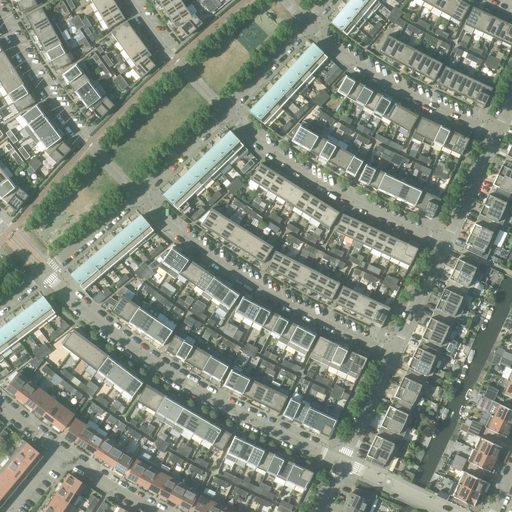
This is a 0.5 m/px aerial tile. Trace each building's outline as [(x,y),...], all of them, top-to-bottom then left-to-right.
[(40,0),(20,0),(16,2),(20,12),(22,11),(24,14),(42,4),(40,0)] [(96,0),(92,2),(98,11),(114,1),(113,0),(96,0)] [(160,0),(159,1),(164,10),(179,0),(160,0)] [(186,8),(180,0),(179,0),(164,10),(170,18),(186,8)] [(350,0),(346,4),(362,17),(369,9),(358,0),(350,0)] [(379,2),(376,0),(358,0),(369,9),(372,11),(379,2)] [(442,12),(448,0),(436,0),(433,7),(442,12)] [(448,0),(442,12),(451,17),(460,0),(459,0),(459,1),(457,0),(448,0)] [(451,17),(460,22),(469,5),(468,6),(465,4),(465,3),(460,0),(451,17)] [(98,11),(103,20),(119,10),(114,1),(98,11)] [(209,4),(214,10),(217,7),(213,2),(209,4)] [(355,26),(362,17),(346,4),(339,13),(355,26)] [(394,15),(399,9),(395,6),(391,12),(394,15)] [(465,24),(474,29),(483,11),(482,11),(482,12),(478,11),(479,9),(473,7),(465,24)] [(26,16),(31,26),(47,17),(42,8),(26,16)] [(170,18),(176,27),(195,14),(194,14),(191,16),(186,8),(170,18)] [(403,12),(399,9),(394,15),(398,18),(403,12)] [(125,19),(119,10),(103,20),(108,29),(125,19)] [(474,29),(484,33),(492,16),(491,15),(491,16),(487,15),(488,14),(483,11),(474,29)] [(394,15),(391,12),(386,17),(390,21),(394,15)] [(347,35),(355,26),(339,13),(332,22),(347,35)] [(188,36),(203,23),(195,14),(176,27),(179,25),(188,36)] [(394,15),(390,21),(394,24),(398,18),(394,15)] [(484,33),(493,37),(501,20),(500,21),(497,19),(497,18),(492,16),(484,33)] [(31,26),(36,35),(52,26),(47,17),(31,26)] [(69,28),(78,23),(74,17),(66,23),(69,28)] [(493,37),(502,42),(511,20),(510,24),(509,25),(506,24),(506,22),(501,20),(493,37)] [(511,20),(502,42),(511,46),(511,20)] [(111,33),(117,41),(133,30),(127,21),(111,33)] [(378,21),(373,27),(377,30),(382,25),(378,21)] [(425,22),(422,27),(428,30),(430,25),(425,22)] [(78,23),(69,28),(72,33),(81,28),(78,23)] [(412,32),(415,27),(409,24),(407,29),(412,32)] [(36,35),(41,44),(56,35),(52,26),(36,35)] [(377,30),(373,27),(369,33),(373,36),(377,30)] [(415,27),(412,32),(418,35),(421,30),(415,27)] [(123,50),(139,38),(133,30),(117,41),(123,50)] [(61,44),(56,35),(41,44),(45,53),(61,44)] [(387,57),(388,57),(397,40),(387,35),(378,52),(384,55),(384,54),(388,56),(387,57)] [(361,41),(365,45),(370,39),(366,36),(361,41)] [(123,50),(129,58),(145,47),(139,38),(123,50)] [(406,45),(397,40),(388,57),(393,60),(393,59),(397,60),(396,62),(397,62),(406,45)] [(45,53),(50,61),(66,53),(61,44),(45,53)] [(313,44),(305,52),(319,66),(328,57),(313,44)] [(415,49),(406,45),(397,62),(402,65),(402,63),(406,65),(405,66),(406,67),(415,49)] [(132,68),(132,69),(151,55),(145,47),(129,58),(135,66),(132,68)] [(0,63),(9,58),(9,57),(7,58),(2,50),(3,49),(0,51),(0,63)] [(424,54),(415,49),(406,67),(411,69),(411,68),(415,70),(414,71),(415,71),(424,54)] [(312,74),(319,66),(305,52),(297,61),(312,74)] [(71,62),(66,53),(50,61),(55,71),(71,62)] [(433,59),(424,54),(415,71),(420,74),(420,73),(424,75),(423,76),(424,76),(433,59)] [(151,55),(132,69),(141,78),(155,65),(148,58),(151,55)] [(0,75),(14,66),(13,67),(8,59),(9,58),(0,63),(0,75)] [(442,64),(433,59),(424,76),(429,79),(430,78),(433,79),(432,80),(433,81),(442,64)] [(304,83),(312,74),(297,61),(289,69),(304,83)] [(62,75),(69,84),(83,73),(76,64),(62,75)] [(0,87),(2,86),(20,75),(19,75),(18,75),(13,67),(14,66),(0,75),(0,87)] [(437,84),(443,86),(443,85),(447,87),(446,88),(447,88),(455,71),(445,66),(437,84)] [(289,69),(281,77),(296,91),(300,94),(307,86),(304,83),(289,69)] [(330,76),(334,80),(339,74),(335,71),(330,76)] [(464,75),(455,71),(447,88),(452,91),(453,90),(456,91),(455,92),(456,93),(464,75)] [(83,73),(69,84),(75,92),(89,81),(83,73)] [(7,95),(25,84),(25,83),(24,84),(19,76),(20,75),(2,86),(7,95)] [(337,91),(346,97),(356,80),(356,79),(355,81),(346,75),(337,91)] [(465,97),(473,79),(464,75),(456,93),(461,95),(462,94),(465,96),(465,97)] [(330,76),(325,82),(329,85),(334,80),(330,76)] [(274,86),(288,99),(296,91),(281,77),(274,86)] [(483,84),(473,79),(465,97),(471,99),(471,98),(474,100),(474,101),(472,105),(473,105),(483,84)] [(346,97),(355,102),(365,85),(365,84),(364,86),(355,81),(356,80),(346,97)] [(75,92),(81,100),(95,89),(89,81),(75,92)] [(7,95),(13,103),(30,92),(29,93),(24,84),(25,84),(7,95)] [(492,88),(483,84),(473,105),(474,104),(477,106),(477,107),(483,109),(492,88)] [(355,102),(364,107),(374,90),(373,91),(364,86),(365,85),(355,102)] [(288,99),(274,86),(266,94),(281,108),(288,99)] [(87,108),(89,107),(104,95),(101,97),(95,89),(81,100),(87,108)] [(321,99),(326,93),(322,90),(317,95),(321,99)] [(364,107),(373,111),(383,95),(382,94),(382,96),(373,91),(374,90),(364,107)] [(30,92),(13,103),(19,112),(35,102),(29,93),(30,92)] [(330,96),(326,93),(321,99),(325,102),(330,96)] [(258,102),(273,116),(281,108),(266,94),(258,102)] [(114,105),(104,95),(89,107),(100,119),(114,105)] [(321,99),(317,95),(312,101),(316,104),(321,99)] [(373,111),(382,116),(392,100),(391,99),(391,101),(382,96),(383,95),(373,111)] [(321,99),(316,104),(320,108),(325,102),(321,99)] [(382,116),(391,121),(400,105),(400,104),(400,106),(391,101),(392,100),(382,116)] [(250,111),(265,125),(273,116),(258,102),(250,111)] [(21,116),(28,125),(44,112),(43,113),(37,105),(38,104),(37,105),(37,104),(21,116)] [(299,110),(303,113),(308,108),(305,104),(299,110)] [(391,121),(400,126),(409,110),(409,109),(408,111),(400,106),(401,105),(400,105),(391,121)] [(303,113),(299,110),(294,115),(298,119),(303,113)] [(418,114),(417,116),(409,111),(409,110),(400,126),(409,132),(418,116),(418,115),(418,114)] [(45,112),(44,112),(28,125),(34,133),(51,120),(50,120),(49,121),(44,113),(45,112)] [(326,121),(329,117),(324,113),(321,118),(326,121)] [(344,121),(347,117),(341,113),(338,118),(344,121)] [(335,120),(329,117),(326,121),(332,125),(335,120)] [(352,120),(347,117),(344,121),(349,125),(352,120)] [(431,121),(422,117),(412,138),(422,142),(432,120),(431,121)] [(34,133),(40,141),(57,128),(56,129),(50,121),(51,120),(34,133)] [(432,120),(422,142),(431,146),(433,142),(441,124),(440,126),(432,121),(432,120)] [(284,126),(287,130),(293,124),(289,121),(284,126)] [(291,141),(301,146),(300,147),(310,130),(312,126),(303,121),(301,125),(298,123),(287,135),(293,138),(291,141)] [(341,124),(338,129),(344,132),(347,127),(341,124)] [(433,142),(442,146),(450,129),(450,130),(441,126),(441,124),(433,142)] [(287,130),(284,126),(278,132),(282,135),(287,130)] [(312,126),(310,130),(300,147),(301,146),(309,151),(309,152),(319,135),(321,131),(312,126)] [(347,127),(344,132),(349,136),(352,131),(347,127)] [(57,129),(57,128),(40,141),(46,149),(44,151),(62,137),(56,129),(57,129)] [(442,146),(451,151),(461,131),(461,130),(459,134),(450,130),(451,129),(450,129),(442,146)] [(6,133),(10,139),(14,135),(10,130),(6,133)] [(230,131),(221,139),(235,154),(239,158),(248,150),(244,146),(230,131)] [(461,131),(451,151),(461,155),(471,135),(465,133),(465,134),(461,132),(461,131)] [(14,135),(10,139),(13,144),(18,141),(14,135)] [(327,140),(319,135),(309,152),(310,151),(318,156),(318,157),(327,140)] [(62,138),(62,137),(44,151),(57,163),(71,149),(60,139),(62,138)] [(221,139),(213,147),(227,162),(235,154),(221,139)] [(336,145),(327,140),(318,157),(319,156),(327,161),(327,162),(336,145)] [(403,147),(391,141),(389,146),(399,151),(402,150),(403,147)] [(5,146),(9,151),(13,148),(9,143),(5,146)] [(335,167),(336,167),(345,150),(336,145),(327,162),(328,161),(336,166),(335,167)] [(22,155),(26,152),(22,146),(18,150),(22,155)] [(213,147),(205,155),(219,170),(227,162),(213,147)] [(354,155),(345,150),(336,167),(336,166),(345,171),(344,172),(345,172),(354,155)] [(15,160),(19,157),(16,151),(11,155),(15,160)] [(26,152),(22,155),(26,160),(30,157),(26,152)] [(205,155),(196,163),(210,177),(219,170),(205,155)] [(363,161),(354,155),(345,172),(345,171),(354,176),(353,177),(354,177),(354,176),(363,161)] [(19,157),(15,160),(19,165),(23,162),(19,157)] [(35,159),(29,164),(35,171),(42,165),(35,159)] [(245,165),(249,168),(254,163),(251,159),(245,165)] [(500,169),(497,175),(511,181),(511,163),(505,160),(501,170),(500,169)] [(196,163),(188,171),(202,185),(210,177),(196,163)] [(259,185),(270,168),(269,169),(261,163),(250,180),(259,185)] [(366,164),(358,181),(368,185),(367,186),(376,169),(366,164)] [(249,168),(245,165),(240,170),(244,174),(249,168)] [(31,166),(27,170),(31,175),(35,172),(31,166)] [(278,174),(270,169),(270,168),(259,185),(268,191),(279,173),(278,174)] [(385,173),(376,169),(367,186),(368,186),(368,185),(377,189),(376,191),(377,191),(385,173)] [(0,185),(9,179),(2,170),(0,172),(0,185)] [(188,171),(180,179),(194,193),(202,185),(188,171)] [(268,191),(277,196),(288,179),(287,179),(287,180),(278,174),(279,173),(268,191)] [(386,194),(386,195),(394,177),(385,173),(377,191),(377,190),(386,194)] [(511,199),(511,181),(497,175),(495,180),(496,181),(492,190),(511,199)] [(403,182),(394,177),(386,195),(387,194),(396,198),(395,199),(403,182)] [(395,199),(396,198),(405,202),(404,203),(404,204),(413,186),(415,181),(405,177),(403,182),(395,199)] [(235,187),(240,181),(237,178),(231,183),(235,187)] [(0,198),(1,199),(17,186),(16,186),(16,187),(9,179),(0,185),(0,198)] [(180,179),(172,187),(186,201),(194,193),(180,179)] [(277,196),(285,201),(296,184),(295,185),(287,180),(288,179),(277,196)] [(244,185),(240,181),(235,187),(238,190),(244,185)] [(235,187),(231,183),(226,188),(229,192),(235,187)] [(285,201),(294,207),(305,189),(304,190),(296,185),(296,184),(285,201)] [(28,196),(17,186),(1,199),(2,199),(16,211),(28,196)] [(422,190),(413,186),(404,204),(405,204),(405,202),(414,207),(413,208),(414,208),(422,190)] [(422,215),(431,195),(433,190),(424,186),(422,190),(414,208),(414,207),(423,211),(421,214),(422,215)] [(172,187),(163,195),(177,209),(186,201),(172,187)] [(235,187),(229,192),(233,195),(238,190),(235,187)] [(305,190),(305,189),(294,207),(303,212),(314,195),(313,195),(313,196),(304,191),(305,190)] [(511,199),(492,190),(487,199),(486,199),(484,204),(506,215),(510,207),(506,203),(508,198),(511,199)] [(213,196),(216,200),(222,195),(218,191),(213,196)] [(303,212),(311,218),(322,200),(321,201),(313,196),(314,195),(303,212)] [(441,199),(431,195),(422,215),(431,219),(441,199)] [(216,200),(213,196),(207,202),(211,205),(216,200)] [(237,207),(241,202),(235,199),(232,203),(237,207)] [(311,218),(320,223),(331,206),(331,205),(330,207),(322,201),(322,200),(311,218)] [(254,201),(251,205),(256,209),(260,204),(254,201)] [(246,206),(241,202),(237,207),(243,211),(246,206)] [(260,204),(256,209),(262,213),(265,208),(260,204)] [(503,222),(506,215),(484,204),(481,210),(482,210),(478,219),(498,228),(495,227),(497,222),(503,222)] [(331,206),(320,223),(329,229),(339,212),(340,211),(339,211),(339,212),(330,207),(331,206)] [(196,212),(199,216),(205,211),(201,207),(196,212)] [(210,232),(221,214),(212,209),(201,225),(210,230),(210,232)] [(254,219),(257,214),(252,210),(249,215),(254,219)] [(199,216),(196,212),(190,217),(194,221),(199,216)] [(274,220),(277,216),(271,212),(268,217),(274,220)] [(229,220),(221,214),(210,232),(211,231),(219,236),(218,237),(229,220)] [(257,214),(254,219),(260,222),(263,218),(257,214)] [(352,218),(343,214),(335,231),(344,236),(353,217),(352,218)] [(141,215),(132,223),(145,238),(154,230),(141,215)] [(279,224),(282,220),(282,219),(277,216),(274,220),(279,224)] [(362,222),(353,218),(353,217),(344,236),(354,240),(362,221),(362,222)] [(498,228),(478,219),(474,228),(472,228),(470,233),(493,244),(496,237),(493,232),(495,227),(498,229),(498,228)] [(238,225),(229,220),(218,237),(219,237),(219,236),(228,241),(227,242),(227,243),(238,225)] [(354,240),(363,244),(372,226),(371,225),(371,227),(362,223),(363,221),(362,221),(354,240)] [(271,230),(274,225),(269,222),(266,226),(271,230)] [(136,245),(145,238),(132,223),(123,230),(136,245)] [(291,231),(294,226),(288,223),(286,228),(291,231)] [(247,230),(238,225),(227,243),(228,241),(236,247),(236,248),(247,230)] [(280,228),(274,225),(271,230),(277,233),(280,228)] [(294,226),(291,231),(297,234),(300,230),(294,226)] [(372,226),(363,244),(372,249),(381,230),(380,231),(371,227),(372,226)] [(127,253),(136,245),(123,230),(114,238),(127,253)] [(255,236),(247,230),(236,248),(237,247),(245,252),(244,253),(255,236)] [(372,249),(381,253),(390,234),(389,235),(381,231),(381,230),(372,249)] [(489,251),(493,244),(470,233),(467,239),(468,239),(464,249),(484,258),(481,257),(483,252),(489,251)] [(292,242),(294,237),(289,234),(286,239),(292,242)] [(391,257),(399,238),(399,240),(390,235),(390,234),(381,253),(391,257)] [(264,241),(255,236),(244,253),(245,253),(245,252),(254,257),(253,259),(264,241)] [(300,240),(294,237),(292,242),(297,245),(300,240)] [(119,260),(127,253),(114,238),(106,245),(119,260)] [(391,257),(400,261),(410,240),(409,240),(408,244),(399,240),(400,239),(399,238),(391,257)] [(410,266),(418,248),(419,245),(410,240),(400,261),(410,266)] [(263,263),(273,247),(264,241),(253,259),(254,258),(262,263),(262,264),(263,263)] [(119,260),(106,245),(97,252),(110,268),(119,260)] [(160,245),(154,249),(158,253),(163,248),(160,245)] [(165,251),(152,262),(158,267),(167,273),(170,268),(181,252),(181,253),(172,247),(168,253),(166,252),(166,251),(165,251)] [(152,258),(158,253),(154,249),(149,254),(152,258)] [(267,268),(276,273),(275,274),(276,274),(285,255),(275,251),(267,268)] [(101,275),(110,268),(97,252),(88,260),(101,275)] [(170,268),(167,273),(175,279),(179,274),(190,258),(189,259),(181,253),(182,252),(181,252),(170,268)] [(456,263),(453,269),(476,279),(480,272),(476,267),(478,263),(481,264),(461,254),(457,264),(456,263)] [(285,255),(276,274),(276,273),(285,277),(285,278),(294,260),(285,255)] [(190,258),(179,274),(187,280),(197,265),(189,259),(190,258)] [(92,282),(101,275),(88,260),(79,267),(92,282)] [(303,265),(294,260),(285,278),(285,279),(286,277),(294,282),(294,283),(303,265)] [(145,262),(139,267),(142,271),(148,266),(145,262)] [(197,265),(187,280),(195,286),(207,270),(206,270),(206,271),(198,265),(198,264),(197,265)] [(294,283),(295,282),(303,286),(303,288),(312,269),(303,265),(294,283)] [(142,271),(146,275),(151,270),(148,266),(142,271)] [(83,290),(92,282),(79,267),(70,275),(83,290)] [(137,276),(142,271),(139,267),(133,272),(137,276)] [(321,274),(312,269),(303,288),(304,287),(312,291),(312,292),(321,274)] [(452,275),(448,284),(467,293),(468,293),(465,292),(467,287),(473,287),(476,279),(453,269),(451,274),(452,275)] [(207,270),(195,286),(204,291),(215,275),(214,276),(206,271),(207,270)] [(146,275),(142,271),(137,276),(140,279),(146,275)] [(120,279),(123,283),(129,278),(126,274),(120,279)] [(321,297),(330,278),(321,274),(312,292),(313,291),(322,296),(321,297)] [(123,283),(120,279),(119,280),(115,275),(112,277),(115,281),(113,283),(117,288),(123,283)] [(215,275),(204,291),(212,297),(223,281),(222,282),(214,277),(215,276),(215,275)] [(340,283),(330,278),(321,297),(322,296),(331,300),(330,301),(330,302),(331,300),(331,301),(340,283)] [(223,281),(212,297),(221,303),(231,288),(223,283),(223,281)] [(467,293),(448,284),(443,293),(442,293),(440,298),(462,309),(466,301),(463,297),(465,292),(467,293)] [(148,293),(152,289),(146,285),(143,289),(148,293)] [(165,294),(168,289),(163,286),(159,290),(165,294)] [(344,309),(353,290),(343,286),(335,303),(344,308),(344,309)] [(221,303),(218,307),(226,313),(229,309),(240,294),(239,294),(240,293),(239,294),(231,288),(232,287),(231,287),(231,288),(221,303)] [(102,294),(105,298),(111,293),(108,289),(103,293),(102,294)] [(157,293),(152,289),(148,293),(154,297),(157,293)] [(168,289),(165,294),(170,298),(173,293),(168,289)] [(362,295),(353,290),(344,309),(345,308),(354,312),(353,313),(362,295)] [(98,304),(100,303),(105,298),(102,294),(103,293),(101,291),(92,299),(98,304)] [(119,318),(131,301),(122,295),(111,311),(120,317),(119,318)] [(371,299),(362,295),(353,313),(354,312),(363,316),(362,318),(371,299)] [(234,312),(244,317),(253,300),(252,301),(243,296),(234,312)] [(43,297),(34,304),(46,320),(55,313),(43,297)] [(165,305),(168,301),(163,297),(159,301),(165,305)] [(181,306),(184,301),(179,298),(176,302),(181,306)] [(438,304),(434,313),(454,323),(454,322),(451,321),(453,317),(459,316),(462,309),(440,298),(437,304),(438,304)] [(380,303),(371,299),(362,318),(363,318),(363,317),(372,321),(370,324),(371,324),(380,303)] [(253,322),(262,305),(261,306),(253,301),(253,300),(244,317),(253,322)] [(131,301),(119,318),(120,317),(128,323),(127,324),(128,324),(139,307),(131,301)] [(168,301),(165,305),(170,309),(173,305),(168,301)] [(190,305),(184,301),(181,306),(187,310),(190,305)] [(390,308),(382,304),(380,303),(371,324),(380,329),(390,308)] [(37,327),(46,320),(34,304),(25,310),(37,327)] [(262,327),(271,310),(270,311),(262,306),(262,305),(253,322),(262,327)] [(136,329),(136,330),(148,312),(139,307),(128,324),(129,323),(137,328),(136,329)] [(173,311),(178,315),(182,311),(176,307),(173,311)] [(198,317),(201,313),(196,309),(193,314),(198,317)] [(27,333),(37,327),(25,310),(15,317),(27,333)] [(271,332),(280,314),(279,315),(271,311),(271,310),(262,327),(271,332)] [(144,335),(145,335),(156,318),(148,312),(136,330),(137,329),(145,334),(144,335)] [(207,316),(201,313),(198,317),(204,321),(207,316)] [(429,322),(426,328),(449,338),(452,331),(449,326),(451,322),(454,323),(434,313),(430,323),(429,322)] [(271,332),(280,336),(289,319),(288,320),(280,316),(280,315),(280,314),(271,332)] [(18,340),(27,333),(15,317),(6,324),(18,340)] [(193,325),(196,320),(191,317),(187,321),(193,325)] [(156,318),(145,335),(145,334),(154,340),(153,341),(165,324),(156,318)] [(207,323),(213,327),(216,322),(210,318),(207,323)] [(280,336),(289,341),(298,324),(297,325),(289,320),(289,319),(280,336)] [(196,320),(193,325),(198,328),(201,324),(196,320)] [(0,334),(9,347),(18,340),(6,324),(0,328),(0,334)] [(163,346),(173,330),(165,324),(153,341),(154,340),(162,345),(161,347),(162,347),(162,346),(163,346)] [(289,341),(298,346),(307,329),(306,330),(298,325),(298,324),(289,341)] [(55,332),(58,336),(64,331),(61,327),(55,332)] [(210,336),(213,331),(208,328),(205,332),(210,336)] [(425,334),(420,343),(440,352),(437,351),(440,346),(445,345),(449,338),(426,328),(423,333),(425,334)] [(307,329),(298,346),(307,351),(316,335),(316,334),(316,333),(315,334),(307,330),(307,329)] [(62,345),(71,352),(84,335),(83,335),(83,336),(74,330),(62,345)] [(175,357),(184,340),(187,335),(178,330),(166,350),(175,356),(174,357),(175,357)] [(232,338),(235,334),(230,330),(227,335),(232,338)] [(213,331),(210,336),(216,339),(219,335),(213,331)] [(58,336),(55,332),(49,336),(52,340),(58,336)] [(0,334),(0,353),(0,354),(9,347),(0,334)] [(235,334),(232,338),(238,342),(241,337),(235,334)] [(84,335),(71,352),(80,358),(92,342),(91,343),(83,336),(84,335)] [(320,361),(321,357),(330,340),(330,339),(329,341),(320,336),(310,357),(320,361)] [(225,338),(222,343),(228,346),(230,342),(225,338)] [(184,340),(175,357),(175,356),(184,361),(183,362),(193,345),(184,340)] [(329,365),(331,361),(339,344),(338,345),(329,341),(330,340),(321,357),(320,361),(329,365)] [(192,367),(202,350),(204,346),(196,341),(193,345),(183,362),(184,362),(184,361),(193,366),(192,367)] [(92,342),(80,358),(88,365),(101,348),(100,349),(92,343),(92,342)] [(230,342),(228,346),(233,350),(236,345),(230,342)] [(44,343),(39,348),(42,352),(48,348),(44,343)] [(247,343),(244,347),(250,351),(253,346),(247,343)] [(415,351),(412,357),(435,368),(438,360),(435,356),(437,351),(440,352),(420,343),(416,352),(415,351)] [(339,344),(331,361),(329,365),(338,370),(340,366),(348,348),(347,349),(339,345),(339,344)] [(42,352),(39,348),(33,353),(36,357),(42,352)] [(42,352),(45,356),(51,352),(48,348),(42,352)] [(88,365),(97,371),(109,355),(109,356),(100,349),(101,348),(88,365)] [(347,374),(349,370),(359,350),(358,350),(356,353),(348,349),(348,348),(340,366),(338,370),(347,374)] [(273,349),(271,353),(265,350),(263,355),(269,358),(273,349)] [(269,358),(274,361),(278,363),(280,358),(277,356),(279,352),(273,349),(269,358)] [(201,372),(211,355),(202,350),(192,367),(193,366),(202,371),(201,372)] [(368,355),(359,350),(349,370),(347,374),(357,379),(368,355)] [(210,377),(220,360),(222,356),(213,351),(211,355),(201,372),(202,371),(210,376),(210,377)] [(511,361),(511,354),(504,351),(502,357),(511,362),(511,361)] [(45,356),(42,352),(36,357),(39,361),(45,356)] [(24,355),(18,359),(21,363),(27,359),(24,355)] [(110,355),(109,355),(97,371),(106,378),(118,361),(117,362),(109,356),(110,355)] [(220,381),(229,366),(231,361),(222,356),(220,360),(210,377),(211,376),(219,381),(219,382),(220,381)] [(411,363),(407,372),(426,381),(427,381),(424,380),(426,375),(432,375),(435,368),(412,357),(410,362),(411,363)] [(499,363),(509,368),(511,362),(502,357),(499,363)] [(21,363),(18,359),(12,364),(15,368),(21,363)] [(106,378),(114,384),(127,368),(126,369),(117,363),(118,361),(106,378)] [(47,374),(50,369),(45,365),(42,369),(47,374)] [(0,372),(3,377),(9,373),(6,368),(0,372)] [(127,368),(114,384),(123,391),(135,374),(134,375),(126,369),(127,368)] [(50,369),(47,374),(52,378),(56,374),(50,369)] [(66,377),(69,373),(64,369),(60,373),(66,377)] [(232,391),(241,374),(231,369),(223,386),(233,390),(232,391)] [(14,392),(17,394),(30,377),(21,370),(7,388),(14,393),(14,392)] [(401,381),(399,386),(421,397),(425,390),(422,385),(424,380),(426,382),(426,381),(407,372),(402,381),(401,381)] [(71,381),(74,377),(69,373),(66,377),(71,381)] [(136,375),(135,374),(123,391),(132,398),(143,382),(144,381),(143,382),(135,376),(136,375)] [(250,378),(241,374),(232,391),(233,392),(233,390),(242,395),(241,396),(242,396),(250,378)] [(30,377),(17,394),(20,396),(19,397),(25,402),(37,387),(28,380),(30,377)] [(250,378),(242,396),(242,395),(251,399),(251,400),(259,383),(250,378)] [(65,388),(68,384),(63,379),(59,384),(65,388)] [(81,382),(77,386),(83,390),(86,386),(81,382)] [(251,400),(252,399),(260,404),(260,405),(268,387),(259,383),(251,400)] [(271,383),(268,387),(260,405),(261,404),(270,408),(269,409),(278,392),(280,387),(271,383)] [(68,384),(65,388),(70,392),(73,388),(68,384)] [(147,385),(137,401),(147,407),(157,389),(156,390),(147,385)] [(88,394),(91,390),(86,386),(83,390),(88,394)] [(418,404),(421,397),(399,386),(396,392),(397,392),(393,402),(413,411),(410,409),(412,405),(418,404)] [(498,390),(488,386),(486,392),(496,396),(498,390)] [(33,406),(35,408),(46,394),(37,387),(25,402),(32,407),(33,406)] [(157,389),(147,407),(156,412),(165,396),(157,390),(157,389)] [(77,391),(74,395),(80,399),(83,395),(77,391)] [(270,408),(279,412),(278,414),(279,414),(279,413),(287,396),(278,392),(269,409),(270,408)] [(341,398),(347,401),(349,395),(343,392),(341,398)] [(483,397),(493,402),(496,396),(486,392),(483,397)] [(37,411),(44,416),(55,401),(46,394),(35,408),(38,410),(37,411)] [(165,396),(156,412),(165,418),(175,401),(166,396),(166,395),(166,394),(165,396)] [(100,403),(103,399),(98,395),(95,399),(100,403)] [(283,415),(292,420),(292,421),(300,402),(291,398),(283,415)] [(109,403),(103,399),(100,403),(105,407),(109,403)] [(175,401),(165,418),(174,423),(184,407),(175,401),(176,400),(175,400),(175,401)] [(51,420),(53,422),(66,404),(64,408),(55,401),(44,416),(50,421),(51,420)] [(95,411),(98,406),(93,402),(89,407),(95,411)] [(292,421),(292,420),(301,424),(301,425),(310,407),(300,402),(292,421)] [(413,411),(393,402),(389,411),(388,410),(385,416),(408,426),(411,419),(408,414),(410,410),(413,411)] [(76,412),(66,404),(53,422),(56,424),(55,425),(62,430),(73,415),(76,412)] [(511,409),(499,404),(494,416),(511,424),(511,409)] [(112,405),(109,410),(115,413),(118,409),(112,405)] [(174,423),(171,428),(181,434),(184,429),(194,411),(193,412),(184,407),(185,406),(185,405),(184,407),(174,423)] [(104,410),(98,406),(95,411),(100,415),(104,410)] [(310,430),(319,411),(310,407),(301,425),(302,424),(311,428),(310,430)] [(194,411),(184,429),(193,434),(204,416),(203,416),(203,417),(194,412),(194,411)] [(328,415),(319,411),(310,430),(311,429),(320,433),(318,436),(328,415)] [(114,424),(117,419),(111,415),(108,420),(114,424)] [(338,420),(328,415),(318,436),(328,441),(338,420)] [(511,425),(511,424),(494,416),(493,417),(490,415),(484,427),(506,437),(511,425)] [(204,416),(193,434),(202,440),(213,422),(212,423),(203,418),(204,417),(204,416)] [(401,441),(408,426),(385,416),(382,421),(384,422),(379,431),(401,441)] [(129,423),(135,427),(138,422),(132,418),(129,423)] [(73,439),(76,440),(86,425),(76,419),(66,435),(73,440),(73,439)] [(122,423),(117,419),(114,424),(119,428),(122,423)] [(472,420),(470,426),(479,431),(482,425),(472,420)] [(213,422),(202,440),(212,445),(222,427),(221,428),(212,423),(213,422)] [(141,424),(138,429),(144,433),(147,428),(141,424)] [(86,425),(76,440),(79,442),(78,443),(85,447),(95,432),(86,425)] [(467,432),(477,437),(479,431),(470,426),(467,432)] [(222,427),(212,445),(221,451),(231,434),(232,433),(231,433),(231,434),(222,429),(222,427)] [(130,428),(127,433),(133,436),(136,432),(130,428)] [(149,436),(152,431),(147,428),(144,433),(149,436)] [(374,440),(371,445),(394,456),(397,448),(394,444),(396,439),(401,441),(379,431),(375,440),(374,440)] [(95,432),(85,447),(92,452),(93,451),(95,453),(105,438),(95,432)] [(136,432),(133,436),(138,440),(141,435),(136,432)] [(245,439),(245,440),(235,436),(227,453),(237,458),(245,439)] [(158,437),(155,442),(160,445),(161,445),(163,440),(158,437)] [(478,450),(477,451),(499,461),(499,460),(496,459),(501,447),(480,437),(474,449),(478,450)] [(98,454),(98,455),(104,460),(114,444),(105,438),(95,453),(98,454)] [(247,463),(255,444),(255,445),(245,441),(246,439),(245,439),(237,458),(247,463)] [(166,448),(169,444),(163,440),(161,445),(166,448)] [(24,441),(17,450),(33,464),(36,461),(37,461),(42,456),(24,441)] [(104,460),(111,464),(112,463),(115,465),(124,450),(114,444),(104,460)] [(256,444),(255,444),(247,463),(256,467),(265,448),(264,450),(255,445),(256,444)] [(166,448),(161,445),(160,445),(158,449),(163,453),(166,448)] [(387,471),(394,456),(371,445),(369,450),(370,451),(365,461),(387,471)] [(266,472),(275,453),(274,454),(265,450),(265,449),(265,448),(256,467),(266,472)] [(477,451),(474,449),(468,462),(493,473),(499,461),(477,451)] [(17,450),(9,459),(27,474),(32,468),(31,467),(33,464),(17,450)] [(118,467),(117,467),(124,472),(134,456),(124,450),(115,465),(118,467)] [(175,462),(177,457),(171,453),(168,458),(175,462)] [(276,476),(285,458),(284,457),(284,459),(274,454),(275,453),(266,472),(276,476)] [(456,455),(453,461),(463,465),(466,459),(456,455)] [(183,460),(177,457),(175,462),(181,465),(183,460)] [(285,458),(276,476),(286,481),(294,462),(294,463),(284,459),(285,458)] [(9,459),(2,468),(19,482),(22,478),(23,479),(27,474),(9,459)] [(147,466),(137,460),(128,477),(135,481),(136,480),(139,481),(147,466)] [(461,471),(463,465),(453,461),(451,467),(461,471)] [(286,481),(296,485),(305,464),(303,468),(294,463),(295,462),(294,462),(286,481)] [(315,469),(305,464),(296,485),(305,490),(315,469)] [(195,473),(197,468),(191,465),(189,469),(195,473)] [(147,466),(139,481),(142,483),(141,484),(148,488),(159,467),(157,471),(147,466)] [(159,467),(148,488),(156,491),(156,490),(159,492),(169,473),(159,467)] [(0,470),(0,480),(12,491),(17,486),(16,485),(19,482),(2,468),(0,470)] [(197,468),(195,473),(201,476),(203,471),(197,468)] [(464,471),(458,484),(483,495),(488,483),(464,471)] [(169,473),(159,492),(162,493),(161,494),(169,498),(177,482),(168,476),(170,473),(169,473)] [(85,485),(69,474),(65,481),(66,481),(64,485),(79,494),(85,485)] [(219,485),(221,480),(215,477),(212,482),(219,485)] [(0,480),(0,495),(4,499),(7,496),(8,497),(12,491),(0,480)] [(228,483),(221,480),(219,485),(226,488),(228,483)] [(169,498),(176,502),(176,501),(179,502),(187,487),(177,482),(169,498)] [(482,496),(483,495),(461,485),(461,486),(458,484),(452,496),(474,506),(479,494),(482,496)] [(72,504),(79,494),(64,485),(62,489),(61,488),(57,494),(72,504)] [(182,504),(182,505),(189,509),(198,492),(187,487),(179,502),(182,504)] [(345,503),(364,511),(369,511),(377,496),(372,494),(366,491),(365,492),(354,488),(349,498),(348,497),(345,503)] [(437,496),(447,501),(450,495),(440,490),(437,496)] [(206,511),(213,498),(202,493),(193,511),(206,511)] [(67,511),(72,504),(57,494),(53,500),(54,500),(51,504),(63,511),(67,511)] [(260,504),(263,499),(256,496),(254,501),(260,504)] [(95,497),(91,502),(96,506),(99,500),(95,497)] [(218,511),(223,503),(213,498),(206,511),(218,511)] [(269,502),(263,499),(260,504),(267,507),(269,502)] [(87,508),(92,511),(96,506),(91,502),(87,508)] [(99,508),(104,511),(108,505),(103,502),(99,508)] [(231,511),(234,507),(223,503),(218,511),(231,511)] [(342,511),(364,511),(345,503),(342,509),(344,510),(342,511)]
